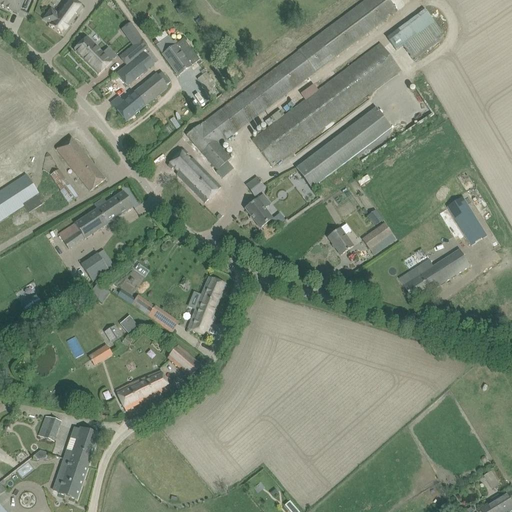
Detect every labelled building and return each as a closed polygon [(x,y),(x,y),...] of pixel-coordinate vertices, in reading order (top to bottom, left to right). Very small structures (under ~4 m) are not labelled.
[(0,0),(0,6),(18,15),(22,6),(24,0),(0,0)] [(83,8),(71,0),(67,0),(57,14),(51,9),(43,20),(50,25),(49,26),(62,36),(83,8)] [(218,145),(315,72),(395,10),(387,0),(366,0),(299,52),(298,50),(186,136),(217,170),(230,159),(218,145)] [(426,13),(390,42),(396,51),(399,49),(402,46),(411,58),(412,58),(436,39),(442,34),(426,13)] [(135,30),(126,36),(133,46),(128,51),(134,59),(143,52),(147,49),(147,48),(135,30)] [(176,40),(173,42),(172,40),(173,39),(170,36),(156,46),(178,76),(200,61),(184,39),(178,44),(176,40)] [(87,38),(74,51),(98,75),(111,62),(116,57),(108,49),(103,54),(87,38)] [(268,128),(252,140),(253,142),(273,166),(276,164),(285,158),(400,71),(379,44),(317,91),(313,86),(301,95),(305,100),(284,116),(280,111),(265,123),(268,128)] [(143,52),(125,68),(136,81),(154,66),(143,52)] [(119,97),(111,104),(126,122),(167,89),(156,75),(123,103),(119,97)] [(391,129),(375,109),(296,169),(312,189),(391,129)] [(0,117),(0,151),(16,140),(0,117)] [(58,149),(90,192),(106,180),(73,138),(58,149)] [(184,151),(168,166),(172,170),(173,169),(178,174),(177,175),(205,204),(221,188),(193,159),(191,161),(186,156),(188,154),(184,151)] [(0,161),(0,190),(25,175),(12,154),(0,161)] [(51,175),(59,187),(62,191),(60,192),(69,204),(77,198),(69,186),(66,182),(59,170),(51,175)] [(26,176),(0,192),(0,220),(24,205),(30,214),(44,204),(39,196),(26,176)] [(265,189),(264,188),(257,178),(247,186),(255,197),(265,189)] [(85,240),(125,213),(133,208),(123,193),(107,204),(104,199),(94,205),(96,208),(94,210),(95,211),(59,235),(68,249),(84,239),(85,240)] [(222,195),(208,211),(219,220),(233,204),(222,195)] [(263,196),(254,204),(246,210),(260,229),(272,220),(264,209),(270,205),(263,196)] [(464,199),(448,208),(471,246),(487,237),(464,199)] [(375,211),(367,218),(375,227),(383,221),(375,211)] [(411,253),(455,228),(446,214),(402,240),(411,253)] [(370,249),(391,233),(384,223),(363,240),(370,249)] [(347,225),(336,232),(328,238),(341,256),(353,247),(345,235),(351,231),(347,225)] [(426,274),(436,289),(470,267),(460,251),(435,267),(436,267),(426,274)] [(351,252),(343,256),(345,261),(353,258),(351,252)] [(97,255),(81,266),(92,283),(108,272),(103,264),(97,255)] [(411,273),(401,280),(405,286),(405,287),(415,303),(423,297),(436,289),(426,274),(436,267),(435,267),(434,268),(429,261),(420,267),(423,271),(413,277),(411,273)] [(209,278),(205,287),(202,295),(194,292),(188,308),(196,311),(188,330),(205,337),(226,285),(209,278)] [(184,280),(181,285),(188,289),(191,283),(184,280)] [(97,285),(90,295),(103,304),(109,294),(97,285)] [(38,296),(22,306),(28,315),(43,305),(38,296)] [(135,300),(131,305),(138,310),(138,311),(172,333),(179,323),(145,301),(144,301),(138,296),(135,300)] [(129,317),(120,324),(128,334),(137,326),(129,317)] [(122,337),(116,326),(105,333),(111,344),(122,337)] [(68,340),(74,356),(82,353),(77,337),(68,340)] [(126,337),(122,343),(128,347),(132,341),(126,337)] [(94,366),(113,355),(108,346),(89,358),(94,366)] [(167,359),(182,371),(190,378),(200,365),(178,346),(167,359)] [(170,389),(165,380),(161,372),(132,384),(116,393),(126,412),(170,389)] [(46,418),(39,438),(53,443),(61,423),(46,418)] [(67,451),(64,459),(88,468),(99,435),(80,429),(80,430),(75,429),(71,439),(76,441),(72,453),(67,451)] [(77,500),(88,468),(64,459),(54,491),(59,493),(58,494),(77,500)] [(492,472),(484,476),(493,490),(500,485),(492,472)] [(494,502),(481,510),(482,511),(505,511),(511,508),(511,503),(507,494),(500,498),(499,496),(492,500),(494,502)] [(299,511),(290,501),(285,506),(290,511),(299,511)]
